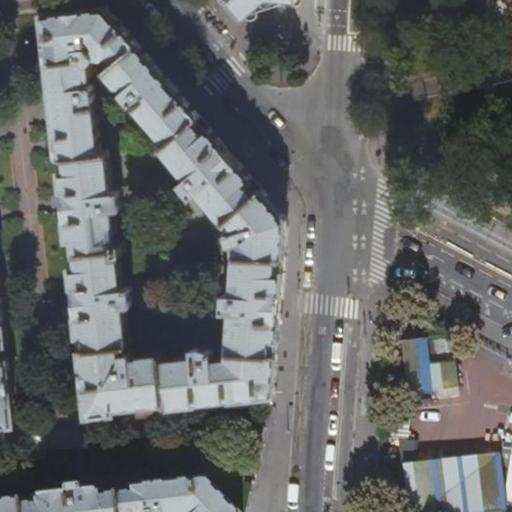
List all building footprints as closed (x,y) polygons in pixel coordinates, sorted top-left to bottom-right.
[(291,0),(232,0),(245,14),(247,13),(248,14),(291,0)] [(167,405),(193,402),(276,392),(287,218),(277,206),(262,188),(257,192),(248,181),(253,178),(231,152),(210,127),(205,131),(196,120),(201,117),(136,40),(107,7),(46,14),(56,110),(62,157),(68,157),(69,170),(63,171),(67,199),(71,237),(77,236),(80,266),(74,267),(78,302),(82,333),(87,333),(89,346),(83,347),(90,414),(115,411),(115,407),(167,402),(167,405)] [(0,423),(16,422),(8,356),(3,356),(2,342),(7,342),(3,309),(0,278),(0,423)] [(452,393),(451,364),(433,365),(433,342),(399,343),(400,394),(452,393)] [(511,380),(500,375),(487,402),(511,414),(511,380)] [(502,511),(500,458),(400,463),(402,511),(502,511)] [(230,511),(209,491),(170,495),(135,499),(136,505),(106,508),(106,503),(40,510),(39,511),(25,511),(26,511),(20,511),(230,511)]
